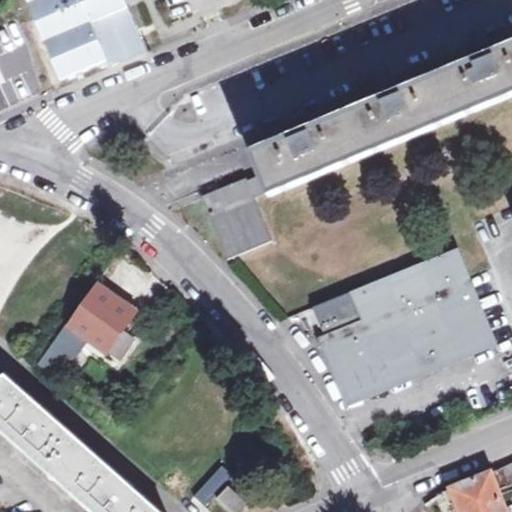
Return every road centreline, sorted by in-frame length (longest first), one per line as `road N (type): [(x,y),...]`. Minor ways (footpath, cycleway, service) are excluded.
road 1 (residential): [(22,148),(149,230),(206,280),(301,391),(367,498)]
road 2 (residential): [(22,148),(347,0)]
road 3 (residential): [(367,498),(511,436)]
